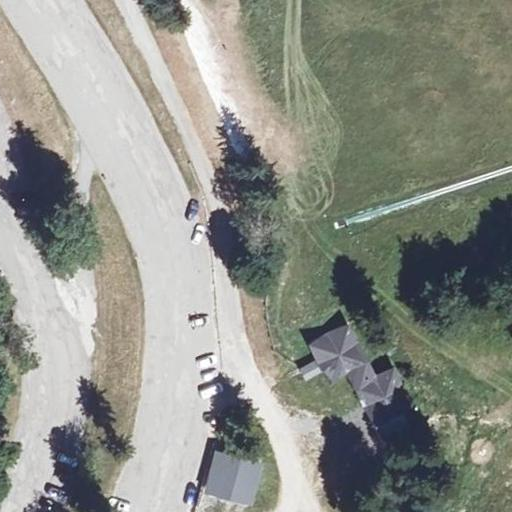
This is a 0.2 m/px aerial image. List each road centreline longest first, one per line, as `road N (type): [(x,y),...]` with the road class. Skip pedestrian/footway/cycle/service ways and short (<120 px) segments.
road 1 (unclassified): [(151,511),(178,386),(176,269),(142,173),(53,13)]
road 2 (track): [(181,334),(224,268),(220,214),(129,0)]
road 3 (unclassified): [(0,192),(49,316),(58,393),(22,511)]
road 4 (track): [(181,334),(229,362),(263,404),(284,436),(309,511)]
